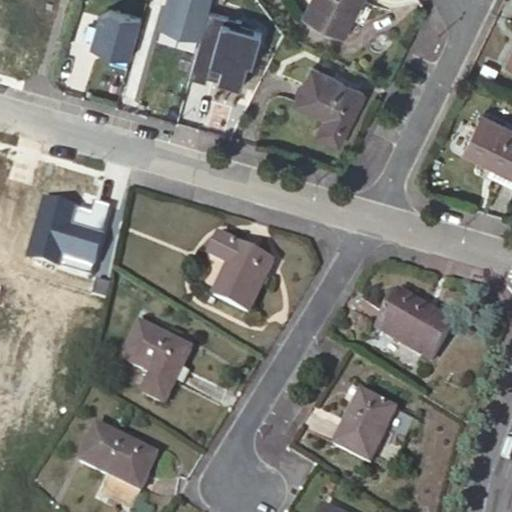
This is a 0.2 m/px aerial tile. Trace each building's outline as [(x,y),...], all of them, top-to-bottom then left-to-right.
[(166,0),(160,23),(201,34),(209,8),(211,0),(166,0)] [(362,0),(312,0),(305,16),(345,35),(362,0)] [(130,57),(141,16),(103,5),(91,46),(102,49),(104,47),(111,49),(110,51),(130,57)] [(243,17),(209,8),(201,34),(190,74),(206,79),(209,70),(220,73),(219,77),(242,84),(249,60),(253,61),(263,29),(241,23),(243,17)] [(364,91),(313,66),(296,100),(326,115),(318,133),(338,143),(364,91)] [(463,150),(497,166),(511,173),(511,128),(481,114),(463,150)] [(511,173),(497,166),(493,175),(511,184),(511,173)] [(214,296),(250,313),(263,287),(268,289),(271,282),(266,279),(275,263),(239,244),(224,236),(214,256),(230,264),(214,296)] [(378,329),(433,360),(454,324),(400,292),(378,329)] [(143,392),(166,403),(192,349),(140,322),(122,359),(152,373),(143,392)] [(335,443),(371,462),(398,410),(363,391),(335,443)] [(81,461),(141,491),(159,454),(98,425),(81,461)]
